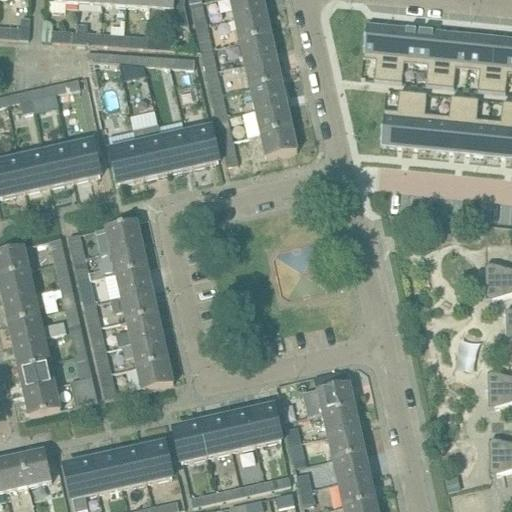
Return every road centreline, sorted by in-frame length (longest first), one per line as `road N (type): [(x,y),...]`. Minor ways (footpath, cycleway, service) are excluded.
road 1 (residential): [(381,347),(228,381),(208,377),(169,235),(181,210),(342,174)]
road 2 (residential): [(342,174),(308,0)]
road 3 (residential): [(419,511),(381,347)]
road 4 (residential): [(511,192),(378,178),(345,185)]
road 5 (residential): [(381,347),(345,185)]
